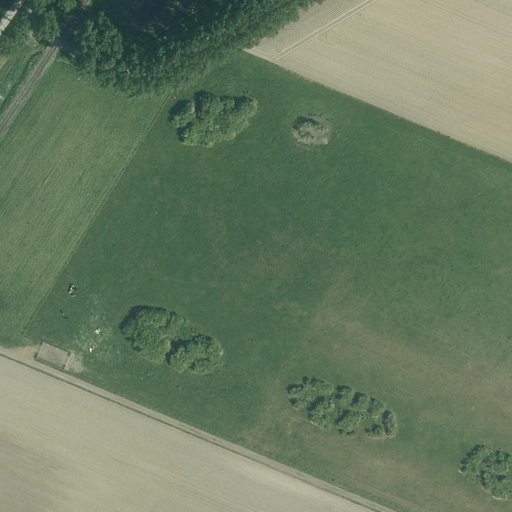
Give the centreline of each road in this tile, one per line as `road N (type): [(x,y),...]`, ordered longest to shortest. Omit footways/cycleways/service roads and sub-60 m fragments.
road 1 (track): [(0,350),(384,511)]
road 2 (track): [(29,27),(123,71),(147,71),(282,0)]
